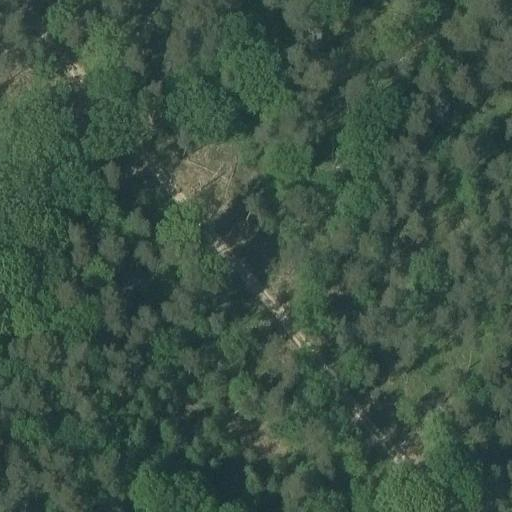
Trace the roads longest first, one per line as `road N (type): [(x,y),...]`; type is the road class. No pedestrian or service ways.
road 1 (track): [(91,94),(443,511)]
road 2 (track): [(12,0),(91,94)]
road 3 (track): [(91,94),(166,0)]
